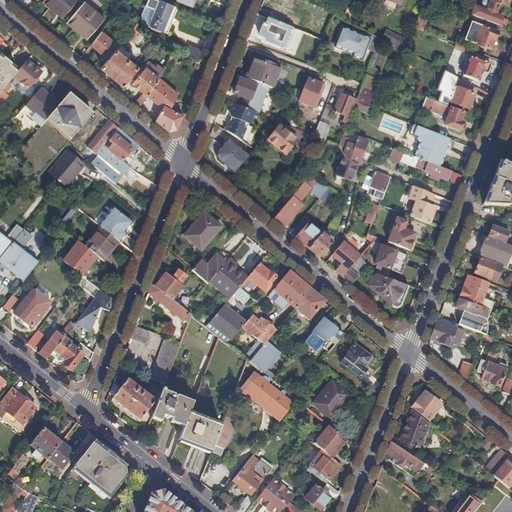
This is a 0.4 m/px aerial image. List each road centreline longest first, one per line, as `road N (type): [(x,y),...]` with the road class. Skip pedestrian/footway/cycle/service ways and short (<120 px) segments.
road 1 (residential): [(409,353),(184,163)]
road 2 (residential): [(511,89),(409,353)]
road 3 (residential): [(84,410),(184,163)]
road 4 (residential): [(184,163),(0,9)]
road 5 (residential): [(184,163),(246,0)]
road 6 (residential): [(409,353),(345,511)]
road 7 (residential): [(511,439),(409,353)]
